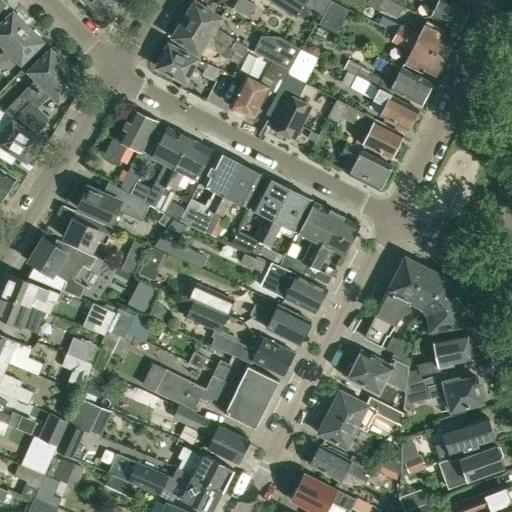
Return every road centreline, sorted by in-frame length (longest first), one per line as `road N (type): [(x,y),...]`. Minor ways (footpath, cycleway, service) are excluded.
road 1 (residential): [(241,511),(391,217)]
road 2 (residential): [(114,75),(391,217)]
road 3 (residential): [(114,75),(0,257)]
road 4 (residential): [(391,217),(481,38)]
road 5 (residential): [(511,266),(479,263),(391,217)]
